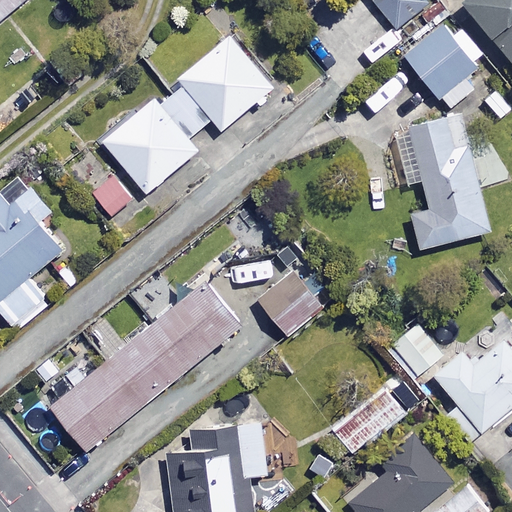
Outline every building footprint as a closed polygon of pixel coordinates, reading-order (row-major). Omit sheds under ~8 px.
[(0,0),(0,19),(24,0),(0,0)] [(371,0),(396,28),(427,1),(426,0),(371,0)] [(511,0),(458,0),(458,1),(511,64),(511,0)] [(447,35),(439,26),(404,55),(448,108),(472,88),(461,75),(485,55),(459,25),(447,35)] [(269,85),(225,32),(173,76),(180,83),(156,103),(150,95),(98,138),(142,191),(194,147),(185,136),(207,117),(217,129),(269,85)] [(487,229),(458,111),(403,124),(406,138),(392,141),(403,183),(418,179),(425,207),(407,212),(416,247),(487,229)] [(50,208),(19,171),(0,186),(0,308),(16,328),(45,304),(23,278),(60,248),(36,220),(50,208)] [(132,196),(114,172),(91,190),(109,213),(132,196)] [(298,258),(287,244),(261,264),(273,278),(298,258)] [(322,305),(294,269),(257,298),(285,333),(322,305)] [(240,322),(204,278),(49,404),(85,448),(240,322)] [(442,352),(416,322),(386,348),(412,378),(442,352)] [(511,351),(501,339),(471,364),(459,350),(432,373),(480,430),(511,403),(511,351)] [(403,409),(383,384),(330,425),(349,450),(403,409)] [(264,474),(258,419),(192,423),(193,446),(170,447),(173,511),(250,511),(247,476),(264,474)] [(381,464),(372,452),(357,464),(372,482),(348,502),(356,511),(410,511),(450,480),(414,436),(381,464)] [(484,511),(488,509),(466,483),(434,510),(436,511),(484,511)]
